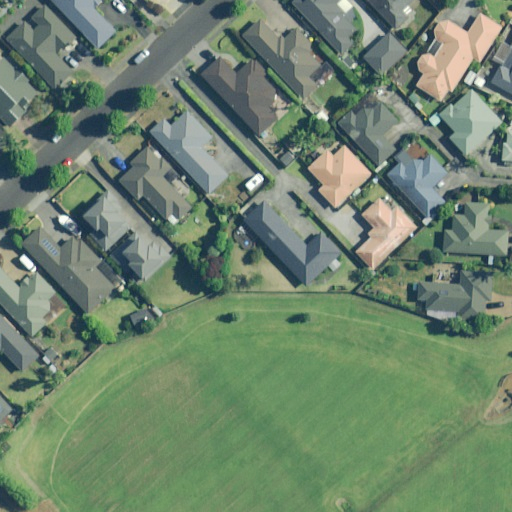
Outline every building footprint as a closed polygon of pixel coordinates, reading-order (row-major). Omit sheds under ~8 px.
[(113,33),(93,11),(96,8),(105,0),(47,0),(93,50),(113,33)] [(290,0),(310,21),(309,22),(339,53),(360,33),(335,7),(342,0),(290,0)] [(414,12),(407,5),(412,0),(364,0),(392,31),(414,12)] [(77,38),(40,3),(27,16),(34,23),(28,29),(17,18),(0,35),(0,38),(51,86),(69,67),(52,51),(58,44),(65,51),(77,38)] [(412,68),(421,73),(414,86),(442,102),(449,91),(453,93),(472,59),(480,63),(487,51),(502,23),(478,10),(466,31),(442,18),(431,37),(439,42),(431,56),(421,50),(412,68)] [(316,51),(295,27),(277,43),(255,19),(240,33),(299,98),(315,84),(307,75),(319,64),(311,56),(316,51)] [(409,54),(391,32),(359,59),(378,80),(409,54)] [(511,43),(490,84),(511,95),(511,43)] [(33,88),(1,55),(0,55),(0,112),(8,121),(31,99),(27,94),(33,88)] [(249,61),(235,75),(219,57),(198,76),(255,137),(275,118),(267,108),(281,95),(249,61)] [(478,74),(470,69),(462,81),(470,87),(478,74)] [(342,91),(335,85),(324,95),(331,102),(342,91)] [(472,90),(454,106),(450,102),(438,115),(445,122),(455,133),(449,138),(476,167),(498,146),(489,136),(503,123),(472,90)] [(352,110),(337,123),(377,166),(395,149),(383,136),(399,122),(379,101),(371,109),(363,108),(356,114),(352,110)] [(168,123),(162,117),(147,131),(153,137),(152,138),(180,167),(181,166),(206,193),(225,175),(200,148),(212,137),(184,108),(168,123)] [(323,108),(315,115),(323,125),(331,118),(323,108)] [(0,144),(10,136),(4,129),(0,125),(0,144)] [(504,142),(503,160),(511,160),(511,131),(509,132),(508,143),(504,142)] [(295,159),(282,143),(272,151),(286,167),(295,159)] [(343,202),(342,201),(354,191),(372,174),(343,144),(330,156),(323,149),(303,168),(320,186),(317,190),(335,210),(343,202)] [(141,204),(146,199),(171,224),(191,204),(165,179),(173,171),(147,145),(115,178),(141,204)] [(429,152),(417,165),(410,157),(392,173),(430,216),(448,200),(440,191),(454,177),(429,152)] [(122,204),(109,190),(83,216),(105,238),(100,244),(106,250),(133,223),(118,208),(122,204)] [(357,218),(372,234),(352,252),(371,272),(391,254),(410,236),(416,231),(398,211),(392,216),(377,200),(357,218)] [(451,229),(443,229),(443,255),(505,255),(505,228),(486,228),(486,214),(483,214),(483,200),(462,200),(462,214),(451,215),(451,229)] [(303,246),(261,203),(241,222),(304,288),(325,268),(323,267),(338,253),(318,232),(303,246)] [(120,291),(96,268),(101,262),(76,238),(71,243),(44,216),(20,240),(96,315),(120,291)] [(127,265),(141,279),(170,250),(156,236),(148,244),(136,232),(130,239),(134,243),(123,253),(131,261),(127,265)] [(20,286),(3,268),(0,270),(0,305),(29,335),(49,316),(40,307),(56,291),(36,270),(20,286)] [(459,286),(419,283),(417,300),(427,300),(426,308),(485,313),(486,300),(491,301),(493,273),(460,270),(459,286)] [(155,320),(149,308),(132,317),(138,329),(155,320)] [(39,353),(0,315),(0,352),(20,372),(39,353)] [(0,418),(13,406),(0,392),(0,418)]
